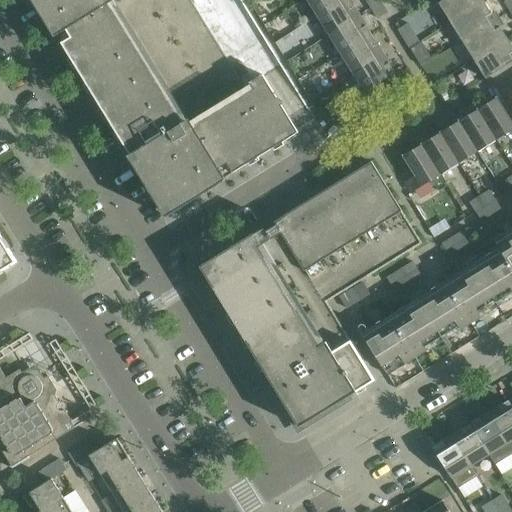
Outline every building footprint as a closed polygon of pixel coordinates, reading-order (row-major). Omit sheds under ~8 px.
[(262,74),(249,82),(254,89),(192,126),(188,121),(182,124),(107,1),(108,0),(31,0),(54,37),(57,36),(56,35),(66,29),(71,38),(62,44),(72,60),(81,54),(86,62),(77,68),(87,85),(97,79),(102,87),(92,93),(102,109),(112,103),(117,112),(107,118),(117,134),(127,128),(132,136),(123,142),(144,177),(153,171),(163,187),(154,193),(161,205),(169,200),(174,207),(178,205),(179,207),(226,179),(225,176),(223,177),(218,167),(226,162),(232,172),(248,162),(242,152),(251,147),(257,157),(273,147),(267,137),(276,132),(282,142),(298,132),(281,104),(285,102),(276,97),(262,74)] [(167,0),(182,24),(199,13),(190,0),(167,0)] [(307,0),(318,16),(343,0),(307,0)] [(343,0),(318,16),(329,35),(360,16),(349,0),(343,0)] [(365,0),(371,9),(381,3),(379,0),(365,0)] [(450,23),(484,2),(482,0),(444,0),(439,3),(450,23)] [(484,2),(450,23),(462,41),(498,18),(494,12),(491,14),(484,2)] [(381,3),(371,9),(377,18),(387,12),(381,3)] [(329,35),(341,53),(371,35),(360,16),(329,35)] [(498,18),(462,41),(474,60),(507,39),(499,27),(503,25),(498,18)] [(407,22),(397,29),(403,38),(413,32),(407,22)] [(403,38),(409,48),(419,42),(413,32),(403,38)] [(341,53),(353,72),(383,54),(371,35),(341,53)] [(474,60),(486,79),(511,62),(511,46),(507,39),(474,60)] [(364,91),(395,73),(383,54),(353,72),(364,91)] [(478,109),(497,139),(511,129),(511,121),(497,97),(478,109)] [(459,121),(478,151),(497,139),(478,109),(459,121)] [(440,132),(459,163),(478,151),(459,121),(440,132)] [(421,144),(440,174),(459,163),(440,132),(421,144)] [(440,174),(421,144),(402,156),(414,176),(404,183),(410,193),(440,174)] [(421,243),(371,161),(273,221),(275,224),(266,229),(264,227),(200,266),(299,426),(375,380),(325,301),(421,243)] [(489,189),(479,195),(491,214),(500,208),(489,189)] [(491,214),(479,195),(469,201),(481,220),(491,214)] [(420,287),(406,296),(413,307),(364,337),(387,374),(511,296),(511,229),(507,221),(500,225),(507,237),(496,244),(501,252),(482,264),(475,253),(461,262),(468,273),(427,298),(420,287)] [(450,257),(476,241),(467,227),(441,243),(450,257)] [(0,272),(3,270),(17,262),(8,248),(0,234),(0,272)] [(420,275),(416,268),(412,261),(386,277),(395,291),(420,275)] [(339,296),(346,308),(369,294),(362,282),(339,296)] [(0,447),(12,466),(57,438),(53,432),(54,431),(54,430),(70,419),(55,394),(56,390),(57,390),(48,375),(43,378),(40,373),(27,370),(22,373),(19,368),(6,377),(0,367),(0,447)] [(511,407),(507,400),(488,412),(511,450),(511,407)] [(511,450),(488,412),(469,424),(488,454),(495,464),(511,453),(511,450)] [(451,435),(470,466),(488,454),(469,424),(451,435)] [(451,435),(432,447),(451,477),(457,488),(458,487),(475,476),(476,476),(470,466),(451,435)] [(100,473),(128,456),(116,437),(96,450),(89,439),(67,453),(74,464),(89,455),(100,473)] [(100,473),(112,492),(140,475),(128,456),(100,473)] [(34,511),(37,511),(63,496),(52,478),(66,469),(59,458),(38,471),(44,482),(24,495),(34,511)] [(151,493),(140,475),(112,492),(123,511),(151,493)] [(123,511),(124,511),(162,511),(163,511),(151,493),(123,511)] [(501,494),(491,500),(498,511),(511,511),(501,494)] [(72,511),(63,496),(37,511),(72,511)] [(498,511),(491,500),(482,506),(485,511),(498,511)] [(405,511),(447,511),(441,501),(422,511),(419,511),(414,502),(404,509),(405,511)]
